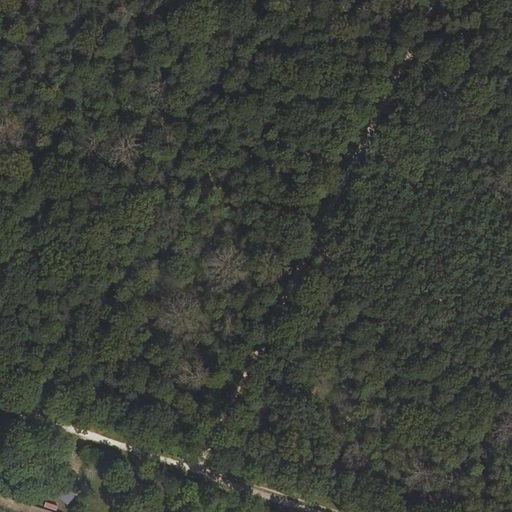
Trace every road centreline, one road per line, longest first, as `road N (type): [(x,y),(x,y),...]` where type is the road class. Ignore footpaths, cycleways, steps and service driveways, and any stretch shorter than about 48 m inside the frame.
road 1 (track): [(436,0),(196,473)]
road 2 (track): [(153,457),(0,406)]
